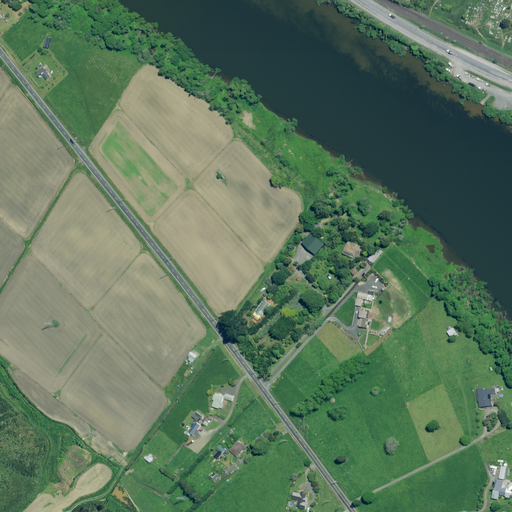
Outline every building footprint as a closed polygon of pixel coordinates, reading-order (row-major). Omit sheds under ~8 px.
[(48,80),(52,76),(44,67),(37,72),(39,73),(37,75),(38,77),(43,74),(48,80)] [(319,245),(312,239),(309,243),(315,249),(319,245)] [(354,244),(350,241),(344,253),(357,259),(358,257),(361,259),(367,248),(354,242),(354,244)] [(384,252),(379,248),(368,260),(372,265),(384,252)] [(356,305),(362,306),(364,299),(373,301),(374,296),(360,293),(359,298),(358,298),(356,305)] [(259,321),(271,303),(265,299),(254,315),(256,317),(255,318),(258,320),(259,321)] [(304,307),(300,304),(295,309),(298,312),(304,307)] [(369,312),(362,310),(361,317),(368,318),(369,312)] [(368,319),(362,318),(360,326),(368,328),(369,325),(366,325),(368,319)] [(459,335),(454,328),(452,330),(450,327),(447,328),(449,331),(448,332),(453,339),(459,335)] [(198,356),(192,352),(189,356),(196,360),(198,356)] [(501,392),(500,388),(485,390),(485,388),(479,389),(481,407),(494,406),(492,394),(497,393),(497,392),(501,392)] [(224,396),(216,393),(214,400),(215,400),(213,406),(220,409),(220,407),(223,408),(224,404),(222,404),(224,397),(224,396)] [(204,417),(197,412),(193,417),(200,422),(204,417)] [(203,427),(196,421),(194,423),(195,424),(190,432),(196,437),(203,427)] [(247,447),(239,441),(231,451),(239,457),(247,447)] [(227,450),(221,445),(217,449),(220,451),(215,456),(219,459),(227,450)] [(240,470),(236,464),(228,469),(226,467),(223,469),(226,472),(224,474),(226,477),(236,470),(237,471),(240,470)] [(507,497),(511,498),(511,495),(511,483),(509,486),(507,489),(504,488),(505,481),(498,480),(496,490),(495,490),(493,498),(499,499),(500,495),(506,496),(507,497)] [(307,495),(294,493),(293,499),(296,499),(296,501),(298,502),(298,500),(299,500),(298,506),(301,506),(300,508),(307,509),(308,503),(307,503),(308,498),(307,498),(307,495)]
